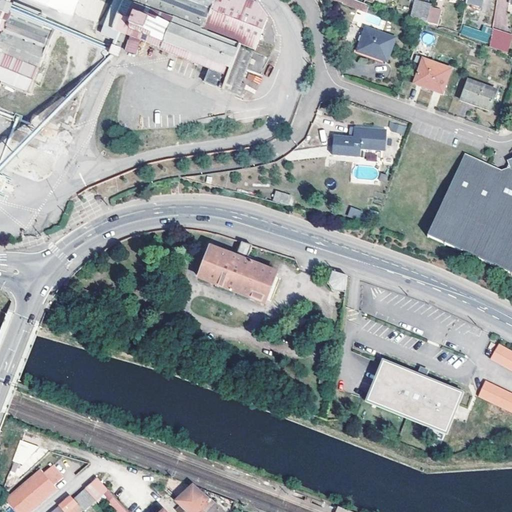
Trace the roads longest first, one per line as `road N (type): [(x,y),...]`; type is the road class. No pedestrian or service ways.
road 1 (secondary): [(511,323),(429,283),(206,214),(157,215),(98,232),(40,279)]
road 2 (unclassified): [(298,0),(309,10),(323,84),(487,140),(511,141)]
